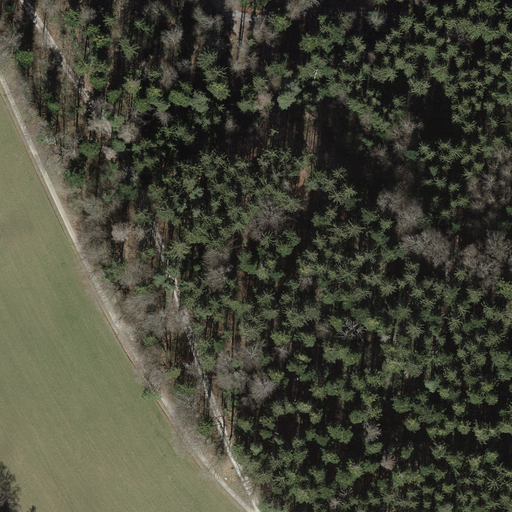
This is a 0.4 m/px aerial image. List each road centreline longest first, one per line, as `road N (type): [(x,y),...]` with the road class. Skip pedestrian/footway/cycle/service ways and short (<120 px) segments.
road 1 (track): [(256,511),(135,170),(23,0)]
road 2 (track): [(0,80),(165,399),(214,475),(253,511)]
road 3 (track): [(511,319),(380,206),(232,26)]
road 4 (track): [(380,206),(374,255),(461,511)]
road 5 (track): [(511,73),(378,19),(232,26)]
